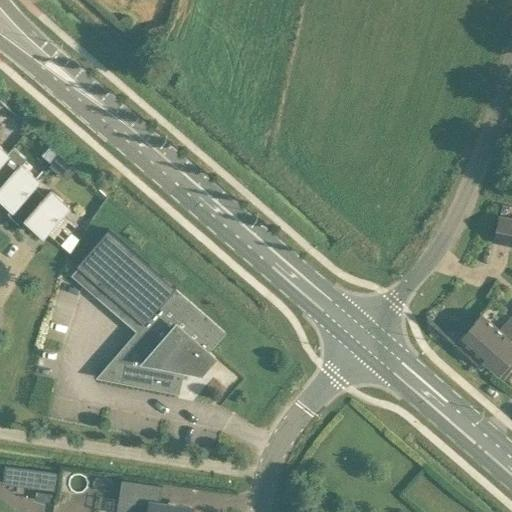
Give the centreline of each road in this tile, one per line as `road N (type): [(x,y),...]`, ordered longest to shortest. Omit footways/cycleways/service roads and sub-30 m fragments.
road 1 (primary): [(367,339),(69,78)]
road 2 (residential): [(367,339),(437,249),(511,71)]
road 3 (unclassified): [(263,511),(270,465),(305,409),(367,339)]
road 4 (primary): [(511,467),(367,339)]
